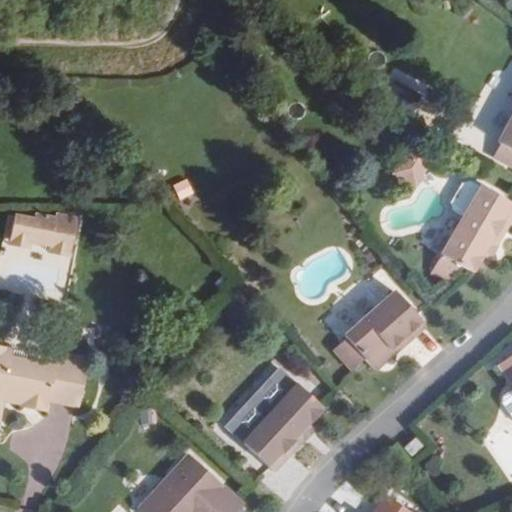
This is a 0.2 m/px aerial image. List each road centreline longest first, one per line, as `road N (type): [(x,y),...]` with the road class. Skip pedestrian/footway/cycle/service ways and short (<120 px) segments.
road 1 (residential): [(511,313),(358,443),(300,511)]
road 2 (track): [(0,47),(134,50),(166,38),(181,0)]
